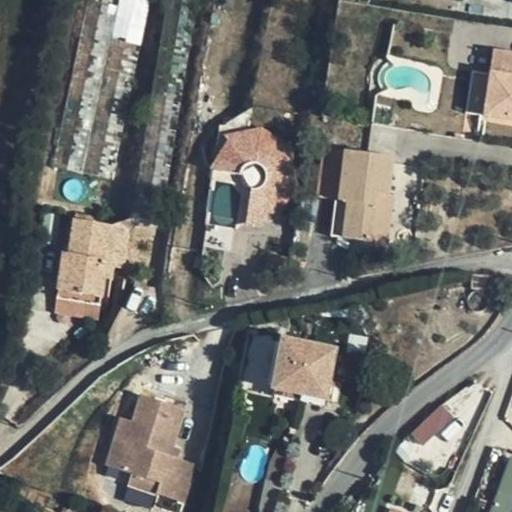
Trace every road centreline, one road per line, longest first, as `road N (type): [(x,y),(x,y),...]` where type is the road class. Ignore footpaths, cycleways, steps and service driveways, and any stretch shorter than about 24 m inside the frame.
road 1 (residential): [(0,447),(82,373),(133,344),(199,321),(461,261),(511,261)]
road 2 (tertiary): [(312,511),(398,415),(495,343)]
road 3 (residential): [(461,511),(509,378),(495,343)]
road 4 (unknown): [(511,147),(393,126)]
